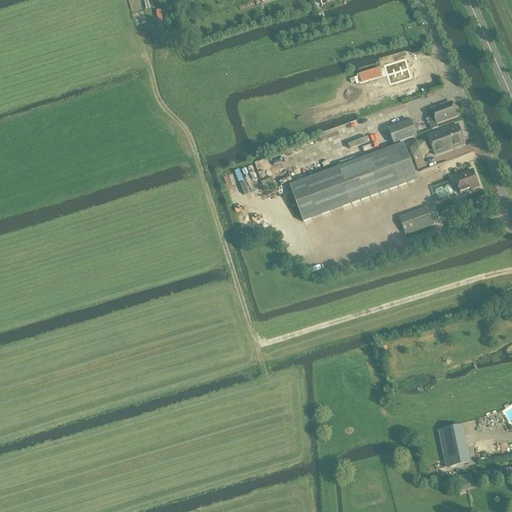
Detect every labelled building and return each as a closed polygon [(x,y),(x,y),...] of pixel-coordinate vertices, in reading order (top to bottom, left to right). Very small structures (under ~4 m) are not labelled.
[(412,52),(392,57),(398,78),(417,73),(412,52)] [(380,69),(359,75),(362,84),(382,78),(380,69)] [(437,125),(456,117),(451,103),(431,111),(434,117),(427,119),(431,131),(438,128),(437,125)] [(414,129),(416,128),(414,121),(411,122),(411,121),(388,130),(394,145),(416,137),(414,129)] [(427,137),(428,139),(424,141),(424,144),(415,142),(410,149),(413,158),(422,159),(427,152),(432,151),(434,156),(465,145),(458,126),(452,128),(451,124),(439,128),(441,132),(427,137)] [(303,223),(417,181),(404,144),(290,186),(303,223)] [(461,194),(478,188),(472,171),(454,178),(461,194)] [(449,182),(433,188),(437,201),(454,195),(449,182)] [(405,236),(434,225),(428,208),(399,219),(405,236)] [(471,464),(463,426),(439,431),(447,469),(471,464)]
